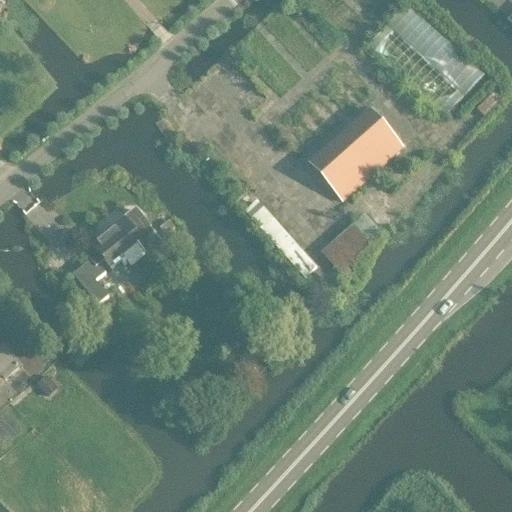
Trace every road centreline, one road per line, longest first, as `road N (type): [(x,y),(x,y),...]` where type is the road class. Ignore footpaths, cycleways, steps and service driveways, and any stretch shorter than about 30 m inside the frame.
road 1 (primary): [(249,511),(511,218)]
road 2 (unclassified): [(0,196),(228,0)]
